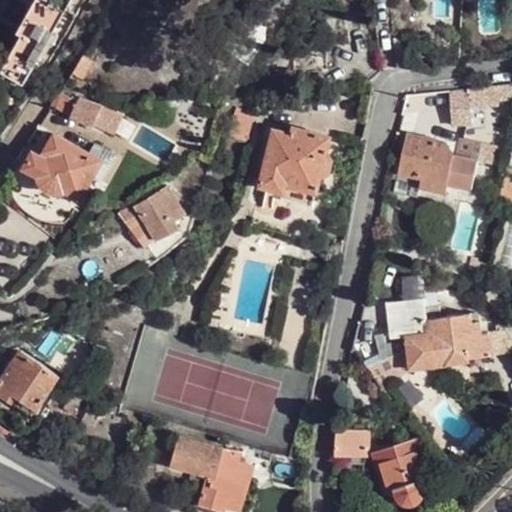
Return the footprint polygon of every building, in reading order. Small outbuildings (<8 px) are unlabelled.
[(49,27),(53,30),(66,8),(70,0),(35,0),(17,31),(22,35),(3,71),(23,83),(35,63),(31,59),(49,27)] [(35,63),(53,30),(49,27),(31,59),(35,63)] [(398,69),(416,67),(413,36),(394,38),(398,69)] [(294,51),(295,72),(328,70),(327,50),(294,51)] [(499,99),(511,97),(511,83),(407,94),(403,113),(412,114),(413,104),(418,103),(418,108),(472,102),(473,108),(499,105),(499,99)] [(77,100),(74,99),(58,90),(50,104),(70,114),(75,102),(77,100)] [(75,102),(70,114),(87,125),(94,111),(75,102)] [(260,185),(286,192),(287,185),(316,192),(320,176),(328,173),(331,158),(326,150),(330,137),(294,126),(292,132),(275,128),(260,185)] [(51,154),(48,161),(40,177),(39,179),(42,186),(46,190),(49,192),(53,193),(58,193),(62,192),(65,190),(81,197),(86,189),(102,159),(55,133),(45,150),(51,154)] [(447,192),(448,182),(472,188),(478,159),(452,154),(453,151),(447,141),(408,133),(395,191),(418,196),(420,186),(447,192)] [(42,158),(48,161),(51,154),(45,150),(42,158)] [(24,169),(40,177),(48,161),(32,153),(24,169)] [(511,178),(505,171),(500,195),(511,202),(511,178)] [(141,213),(155,237),(158,240),(179,227),(174,220),(187,213),(169,185),(144,200),(120,214),(124,221),(128,220),(141,213)] [(287,185),(286,192),(284,198),(313,205),(316,192),(287,185)] [(142,245),(155,237),(141,213),(128,220),(142,245)] [(394,336),(406,336),(426,333),(425,320),(422,297),(390,300),(394,336)] [(445,357),(446,365),(470,362),(469,357),(492,354),(490,332),(482,333),(481,321),(473,321),(472,313),(425,320),(426,333),(406,336),(410,361),(445,357)] [(18,393),(39,407),(58,376),(20,353),(0,383),(0,390),(14,399),(18,393)] [(410,361),(411,369),(446,365),(445,357),(410,361)] [(36,412),(39,407),(18,393),(14,399),(36,412)] [(69,399),(66,404),(74,410),(78,404),(69,399)] [(337,429),(336,455),(369,455),(370,430),(337,429)] [(200,504),(224,511),(243,452),(179,437),(177,444),(170,442),(167,456),(173,458),(171,466),(209,476),(200,504)] [(418,440),(374,454),(385,490),(399,486),(398,488),(398,491),(400,495),(401,497),(405,499),(408,499),(410,499),(413,499),(419,496),(420,494),(421,492),(422,487),(421,484),(419,481),(417,480),(430,475),(418,440)]
